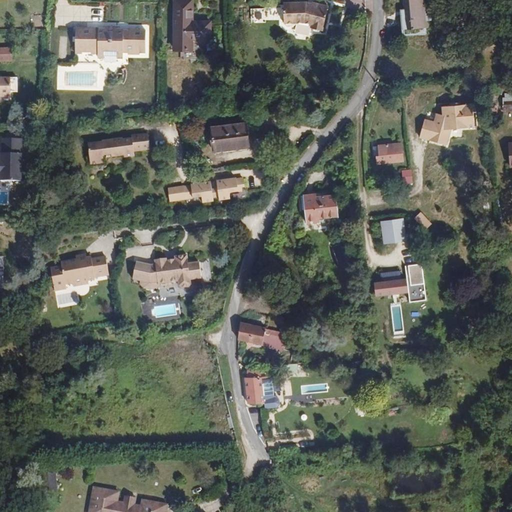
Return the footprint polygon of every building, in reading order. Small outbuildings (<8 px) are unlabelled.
[(191,19),(193,19),(192,0),(174,0),(174,50),(192,50),(192,40),(211,40),(211,22),(201,22),(201,24),(191,24),(191,19)] [(404,0),(406,9),(402,9),(404,30),(429,27),(428,18),(425,18),(423,0),(404,0)] [(315,25),(314,29),(322,31),(329,6),(312,2),(312,3),(306,2),(283,3),(284,24),(287,27),(293,27),(296,24),(296,23),(305,23),(312,24),(315,25)] [(266,8),(251,8),(251,23),(266,23),(266,8)] [(99,27),(75,27),(74,53),(81,53),(81,51),(90,51),(90,53),(97,53),(97,57),(103,57),(103,55),(116,55),(116,58),(122,57),(122,52),(127,52),(127,53),(139,53),(139,52),(145,52),(146,30),(140,30),(140,28),(128,28),(128,30),(118,30),(118,26),(104,26),(103,30),(98,30),(99,27)] [(0,60),(14,60),(14,47),(0,47),(0,60)] [(19,76),(0,76),(0,94),(13,94),(12,85),(19,85),(19,76)] [(511,97),(502,98),(503,112),(511,110),(511,97)] [(473,104),(443,107),(444,116),(438,116),(435,125),(424,123),(421,139),(448,145),(451,129),(476,126),(473,104)] [(211,128),(214,151),(250,147),(247,123),(211,128)] [(111,155),(112,157),(124,156),(124,158),(134,156),(134,152),(150,150),(148,134),(131,136),(131,139),(122,140),(122,139),(102,142),(102,143),(87,144),(90,165),(105,163),(105,158),(104,156),(111,155)] [(24,137),(0,137),(0,181),(23,181),(24,137)] [(401,143),(379,146),(380,155),(377,156),(378,164),(403,161),(401,143)] [(412,170),(403,170),(404,183),(413,182),(412,170)] [(207,185),(166,192),(168,204),(199,199),(200,205),(211,203),(211,200),(215,200),(216,204),(228,202),(227,196),(257,191),(255,179),(240,181),(240,180),(214,184),(216,192),(208,193),(207,185)] [(305,198),(317,196),(316,193),(303,195),(305,210),(307,210),(305,198)] [(337,194),(317,196),(305,198),(307,210),(305,210),(306,223),(320,221),(320,218),(339,216),(337,194)] [(427,230),(434,224),(422,212),(416,218),(427,230)] [(403,219),(385,220),(387,241),(405,239),(403,219)] [(151,265),(137,262),(133,279),(150,283),(158,282),(158,284),(159,284),(161,286),(168,285),(170,282),(178,281),(179,286),(182,288),(189,287),(191,285),(191,280),(202,278),(200,261),(188,263),(187,255),(175,257),(176,260),(167,261),(167,259),(155,260),(155,265),(151,265)] [(49,271),(54,293),(65,290),(64,283),(71,281),(72,285),(94,280),(93,278),(108,275),(104,258),(90,261),(89,259),(60,265),(61,268),(49,271)] [(382,282),(375,282),(376,296),(409,291),(415,290),(413,270),(407,271),(381,274),(382,282)] [(279,339),(286,341),(288,333),(241,322),(238,339),(262,345),(265,336),(279,339)] [(284,350),(286,341),(279,339),(277,348),(284,350)] [(261,368),(248,368),(248,377),(245,377),(247,402),(265,401),(264,380),(263,376),(262,376),(261,368)] [(272,379),(264,380),(265,401),(266,408),(277,406),(279,404),(279,399),(276,396),(274,397),(272,379)] [(47,463),(40,463),(42,489),(49,489),(57,488),(55,462),(47,463)] [(166,511),(168,505),(143,501),(142,507),(135,505),(132,505),(133,503),(127,502),(126,504),(124,503),(117,502),(119,492),(94,488),(89,511),(166,511)] [(132,505),(135,505),(137,499),(125,497),(124,503),(126,504),(127,502),(133,503),(132,505)]
